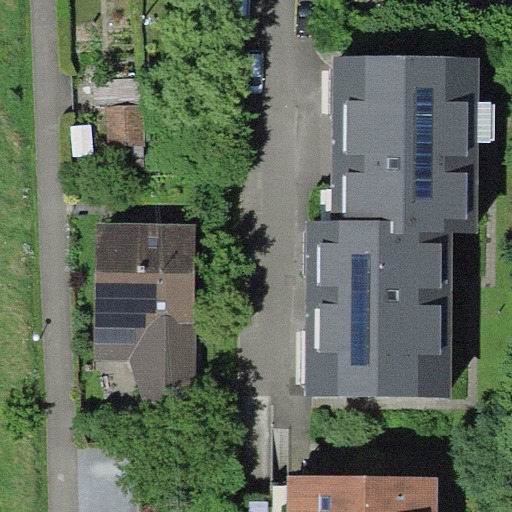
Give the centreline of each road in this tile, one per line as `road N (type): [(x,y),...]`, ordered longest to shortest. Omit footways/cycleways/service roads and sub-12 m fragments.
road 1 (residential): [(41,0),(53,511)]
road 2 (residential): [(281,0),(270,467)]
